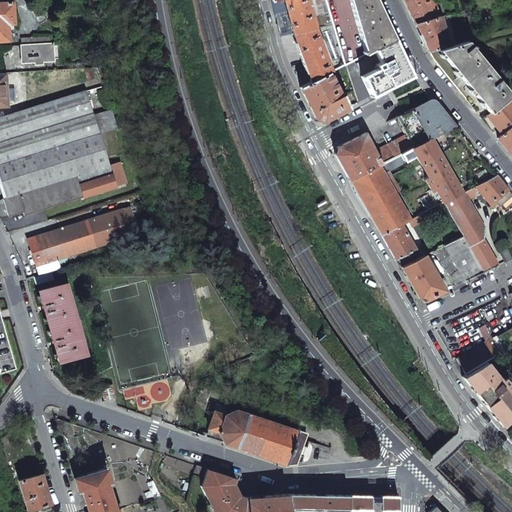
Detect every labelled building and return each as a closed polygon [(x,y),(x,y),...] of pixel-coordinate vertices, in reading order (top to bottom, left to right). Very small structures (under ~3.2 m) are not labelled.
[(292,34),(283,0),(275,0),(272,1),(276,19),(280,37),(293,35),(292,34)] [(314,28),(306,0),(283,0),(292,34),(314,28)] [(325,0),(306,0),(314,28),(332,24),(325,0)] [(365,55),(348,0),(325,0),(332,24),(344,65),(365,55)] [(376,0),(348,0),(365,55),(374,50),(395,40),(388,25),(381,11),(376,0)] [(403,0),(407,6),(416,24),(439,17),(431,0),(403,0)] [(13,2),(0,3),(0,41),(10,41),(8,15),(14,15),(13,2)] [(439,17),(416,24),(422,38),(428,51),(437,49),(449,46),(441,16),(439,17)] [(344,65),(332,24),(314,28),(331,72),(342,66),(344,65)] [(331,72),(314,28),(292,34),(293,35),(297,47),(311,82),(329,73),(331,72)] [(404,58),(395,40),(374,50),(382,66),(374,70),(361,76),(371,96),(413,76),(404,58)] [(511,95),(467,42),(449,46),(437,49),(489,113),(508,97),(511,95)] [(62,43),(23,45),(24,62),(63,60),(62,43)] [(339,93),(329,73),(311,82),(300,87),(311,109),(315,119),(323,121),(349,107),(342,94),(340,95),(339,93)] [(84,91),(0,117),(0,165),(98,134),(84,91)] [(511,102),(508,97),(489,113),(486,115),(494,125),(502,134),(511,126),(511,102)] [(412,109),(428,139),(430,138),(455,126),(445,114),(436,102),(428,100),(412,109)] [(406,135),(413,147),(428,139),(412,109),(396,116),(406,135)] [(511,126),(502,134),(498,138),(506,149),(511,156),(511,126)] [(365,133),(336,147),(334,154),(346,174),(349,180),(378,165),(380,164),(377,158),(365,133)] [(0,181),(5,197),(76,174),(76,173),(107,163),(98,134),(0,165),(0,181)] [(383,163),(400,154),(401,153),(413,147),(406,135),(376,151),(379,157),(383,163)] [(462,193),(430,138),(428,139),(413,147),(417,156),(428,176),(426,177),(426,179),(432,190),(434,190),(436,189),(443,202),(462,193)] [(417,156),(413,147),(401,153),(406,162),(417,156)] [(405,162),(400,154),(383,163),(380,164),(378,165),(383,174),(405,162)] [(118,161),(107,165),(110,173),(114,186),(125,183),(118,161)] [(107,163),(76,173),(76,174),(79,183),(110,173),(107,165),(107,163)] [(383,174),(378,165),(349,180),(380,234),(400,224),(409,219),(383,174)] [(110,173),(79,183),(83,196),(114,186),(110,173)] [(5,197),(3,198),(8,216),(23,211),(25,215),(83,196),(79,183),(76,174),(5,197)] [(507,190),(495,176),(475,186),(489,205),(494,200),(507,190)] [(476,195),(472,188),(464,192),(468,200),(476,195)] [(511,195),(507,190),(494,200),(498,205),(511,195)] [(468,200),(464,192),(462,193),(443,202),(463,236),(468,246),(482,238),(484,228),(468,200)] [(511,208),(511,195),(498,205),(505,213),(511,208)] [(93,218),(102,244),(130,235),(126,223),(134,221),(129,207),(93,218)] [(93,225),(99,245),(102,244),(93,218),(89,219),(91,226),(93,225)] [(64,256),(81,251),(99,245),(93,225),(91,226),(89,219),(58,229),(27,239),(36,265),(57,258),(64,256)] [(414,249),(400,224),(380,234),(387,247),(395,260),(415,249),(414,249)] [(468,246),(463,236),(444,245),(450,254),(454,261),(458,268),(466,280),(466,281),(484,272),(468,246)] [(498,265),(482,238),(468,246),(484,272),(498,265)] [(425,255),(420,245),(414,249),(415,249),(395,260),(399,268),(401,267),(424,256),(425,255)] [(450,254),(444,245),(432,251),(440,261),(450,254)] [(511,258),(506,246),(498,250),(504,262),(511,258)] [(64,256),(66,261),(83,255),(81,251),(64,256)] [(454,261),(450,254),(440,261),(440,262),(445,268),(454,261)] [(445,291),(424,256),(401,267),(408,280),(419,299),(425,301),(445,291)] [(38,274),(50,271),(54,270),(59,268),(58,263),(57,258),(36,265),(38,274)] [(458,268),(454,261),(445,268),(444,269),(450,275),(458,268)] [(466,280),(458,268),(450,275),(454,286),(466,280)] [(53,280),(50,271),(38,274),(34,276),(36,284),(48,281),(53,280)] [(59,285),(57,279),(53,280),(48,281),(49,287),(59,285)] [(85,354),(65,283),(59,285),(49,287),(38,291),(58,361),(85,354)] [(0,313),(0,373),(16,369),(0,313)] [(511,327),(492,339),(499,354),(511,346),(511,327)] [(499,354),(492,339),(456,358),(457,361),(465,374),(486,362),(499,354)] [(487,408),(502,426),(511,416),(511,393),(506,386),(509,384),(504,377),(501,380),(486,362),(465,374),(461,376),(487,408)] [(114,397),(112,385),(101,388),(104,400),(114,397)] [(210,391),(199,387),(193,406),(204,409),(210,391)] [(236,410),(227,407),(224,415),(236,410)] [(258,417),(236,410),(224,415),(214,412),(209,429),(219,432),(224,443),(286,464),(298,431),(266,420),(258,417)] [(307,428),(299,425),(298,431),(305,433),(307,428)] [(219,432),(209,429),(206,437),(224,443),(219,432)] [(305,433),(298,431),(286,464),(295,463),(305,433)] [(206,469),(195,465),(192,474),(203,478),(205,473),(206,469)] [(115,511),(106,482),(109,481),(105,468),(73,478),(78,491),(81,490),(87,511),(115,511)] [(210,511),(290,511),(287,494),(274,495),(274,503),(261,504),(256,505),(255,496),(240,497),(236,498),(232,491),(233,485),(235,479),(211,471),(206,469),(205,473),(203,478),(200,486),(210,511)] [(28,510),(50,503),(41,474),(19,481),(28,510)] [(232,491),(236,498),(240,497),(233,485),(232,491)] [(347,511),(348,495),(322,494),(287,494),(290,511),(347,511)] [(261,504),(274,503),(274,495),(260,496),(261,504)] [(396,511),(397,496),(348,495),(347,511),(396,511)]
